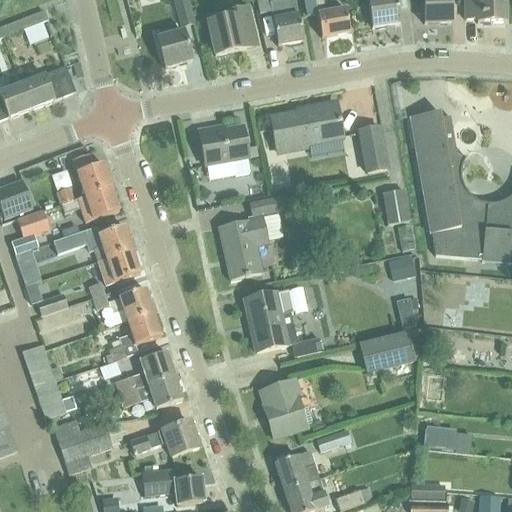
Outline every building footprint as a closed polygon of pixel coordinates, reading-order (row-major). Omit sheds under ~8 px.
[(174,0),(182,28),(195,25),(187,0),(174,0)] [(268,0),(256,0),(260,16),(271,14),(277,47),(302,43),(295,0),(270,5),(268,0)] [(320,40),(349,35),(345,10),(325,14),(322,0),(302,0),(306,18),(316,16),(320,40)] [(366,0),(371,30),(398,26),(394,0),(366,0)] [(424,0),(425,26),(453,26),(452,0),(424,0)] [(465,0),(465,22),(477,22),(477,25),(504,25),(504,0),(465,0)] [(215,58),(258,48),(250,9),(222,15),(223,22),(208,25),(215,58)] [(0,30),(4,38),(46,22),(42,13),(0,30)] [(156,41),(164,71),(191,64),(183,34),(156,41)] [(66,70),(22,87),(32,112),(76,95),(66,70)] [(22,87),(0,94),(0,124),(32,112),(22,87)] [(277,152),(343,140),(337,107),(270,119),(277,152)] [(511,199),(510,202),(504,205),(497,206),(490,207),(483,205),(477,202),(472,198),(467,193),(464,187),(463,180),(463,173),(465,166),(468,160),(456,152),(451,121),(442,123),(441,117),(411,122),(433,257),(511,265),(511,199)] [(207,169),(235,163),(238,177),(250,175),(248,160),(250,160),(243,128),(213,134),(212,131),(200,133),(207,169)] [(367,177),(386,173),(378,129),(359,133),(367,177)] [(84,198),(111,190),(103,166),(94,169),(90,157),(72,163),(84,198)] [(26,197),(21,184),(8,189),(0,192),(0,213),(3,223),(32,212),(26,197)] [(69,190),(57,194),(61,207),(73,202),(69,190)] [(119,213),(111,190),(73,202),(61,207),(64,216),(80,210),(85,225),(119,213)] [(202,191),(197,198),(210,208),(215,200),(202,191)] [(382,197),(388,228),(409,224),(403,193),(382,197)] [(262,218),(288,212),(284,198),(250,206),(253,219),(249,220),(249,223),(220,229),(232,283),(261,276),(255,249),(269,245),(262,218)] [(17,222),(23,241),(33,238),(50,232),(43,213),(17,222)] [(98,264),(132,253),(124,229),(99,238),(96,230),(52,245),(56,257),(87,247),(90,254),(94,253),(98,264)] [(33,238),(23,241),(11,245),(15,257),(37,250),(33,238)] [(140,277),(132,253),(98,264),(106,289),(140,277)] [(410,260),(392,264),(396,282),(415,278),(410,260)] [(26,272),(17,275),(22,290),(24,289),(31,287),(26,272)] [(92,302),(105,297),(101,285),(88,289),(92,302)] [(31,287),(24,289),(30,308),(36,306),(42,304),(36,286),(31,287)] [(293,314),(288,291),(243,301),(256,357),(291,349),(294,361),(321,354),(318,341),(298,345),(291,315),(293,314)] [(127,325),(153,316),(145,293),(119,302),(127,325)] [(40,319),(67,310),(62,297),(42,304),(36,306),(40,319)] [(109,310),(105,297),(92,302),(96,314),(109,310)] [(412,315),(399,318),(403,332),(415,329),(412,315)] [(110,356),(105,358),(107,366),(113,364),(126,360),(137,356),(135,349),(161,340),(153,316),(127,325),(131,337),(118,341),(119,343),(121,348),(113,351),(109,352),(110,356)] [(409,336),(391,341),(360,349),(367,376),(398,368),(416,364),(409,336)] [(26,367),(46,360),(41,348),(21,355),(26,367)] [(119,396),(174,378),(166,355),(139,364),(143,375),(115,385),(119,396)] [(46,360),(26,367),(30,378),(50,371),(46,360)] [(120,378),(115,365),(99,370),(104,384),(120,378)] [(63,380),(59,369),(50,372),(54,382),(54,383),(63,380)] [(50,372),(50,371),(30,378),(34,389),(54,382),(50,372)] [(425,372),(423,384),(434,385),(436,373),(425,372)] [(182,403),(174,378),(119,396),(124,410),(151,401),(155,412),(182,403)] [(54,382),(34,389),(38,400),(58,394),(54,383),(54,382)] [(293,386),(264,395),(269,411),(266,412),(275,440),(307,430),(305,425),(310,424),(305,408),(300,410),(293,386)] [(61,403),(58,394),(38,400),(42,412),(62,405),(61,403)] [(62,405),(66,416),(77,412),(72,399),(61,403),(62,405)] [(66,416),(62,405),(42,412),(46,423),(66,416)] [(55,442),(79,433),(76,422),(52,431),(55,442)] [(171,459),(198,450),(189,423),(130,443),(134,456),(166,445),(171,459)] [(499,425),(484,423),(483,440),(498,442),(499,425)] [(79,433),(55,442),(68,477),(92,469),(88,458),(112,450),(104,425),(79,433)] [(7,428),(0,430),(0,445),(12,441),(7,428)] [(424,433),(422,449),(454,453),(455,436),(454,436),(455,433),(426,430),(425,433),(424,433)] [(347,433),(316,443),(320,455),(351,445),(347,433)] [(0,459),(17,454),(12,441),(0,445),(0,459)] [(284,494),(320,482),(311,455),(275,466),(284,494)] [(177,508),(204,504),(201,479),(174,483),(173,472),(157,474),(145,476),(141,476),(144,499),(175,495),(177,508)] [(325,496),(320,482),(284,494),(290,511),(320,511),(329,509),(325,496)] [(411,487),(411,501),(445,502),(445,488),(411,487)] [(361,492),(334,501),(337,511),(348,511),(366,506),(361,492)] [(153,498),(137,500),(138,510),(154,509),(153,498)] [(117,511),(116,500),(101,502),(102,511),(117,511)] [(480,500),(479,511),(500,511),(501,502),(480,500)] [(473,511),(476,504),(462,501),(458,511),(473,511)]
